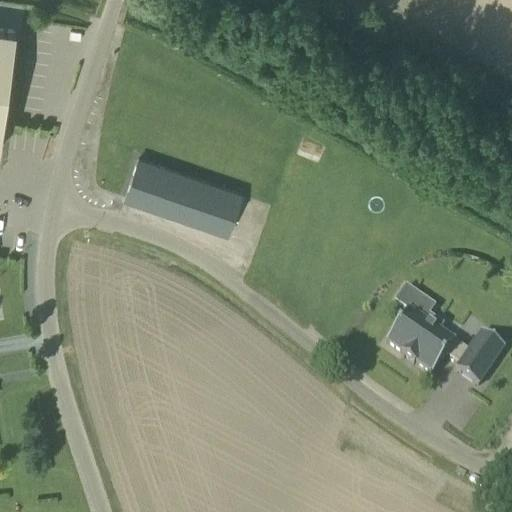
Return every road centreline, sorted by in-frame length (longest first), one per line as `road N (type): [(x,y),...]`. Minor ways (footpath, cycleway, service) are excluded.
road 1 (unclassified): [(511,488),(378,402),(170,246),(53,211)]
road 2 (unclassified): [(96,511),(58,381),(53,211)]
road 3 (unclassified): [(53,211),(115,0)]
